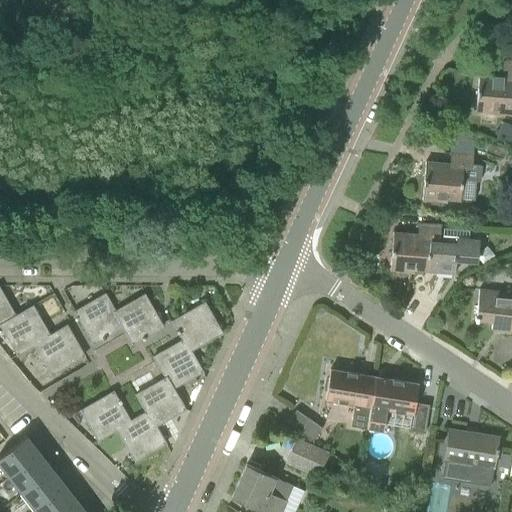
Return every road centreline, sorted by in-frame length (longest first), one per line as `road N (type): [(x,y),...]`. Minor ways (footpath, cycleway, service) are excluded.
road 1 (residential): [(285,264),(408,0)]
road 2 (residential): [(275,286),(232,267),(0,265)]
road 3 (residential): [(511,406),(322,280),(285,264)]
road 4 (residential): [(173,511),(275,286)]
